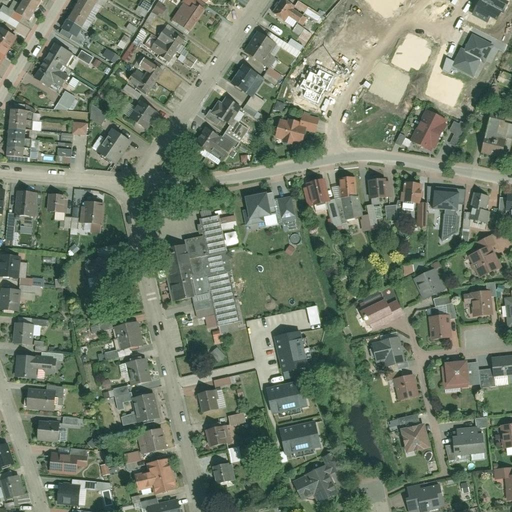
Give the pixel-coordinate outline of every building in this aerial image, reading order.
[(33,14),(38,6),(27,0),(21,0),(19,5),(33,14)] [(95,6),(83,0),(79,0),(76,7),(90,15),(95,6)] [(189,34),(205,11),(197,6),(199,2),(196,0),(182,0),(181,2),(184,4),(172,22),(189,34)] [(295,8),(282,0),(280,0),(271,15),(285,24),(288,18),(301,26),(306,18),(293,11),(295,8)] [(488,25),(491,19),(500,23),(505,14),(481,2),(479,0),(471,16),(488,25)] [(482,0),(481,2),(505,14),(511,3),(504,0),(482,0)] [(159,17),(166,8),(158,2),(151,12),(159,17)] [(135,13),(143,18),(149,8),(141,3),(135,13)] [(29,22),(33,14),(19,5),(14,13),(29,22)] [(90,15),(76,7),(71,15),(85,23),(90,15)] [(85,23),(71,15),(66,23),(80,32),(85,23)] [(80,32),(66,23),(61,32),(75,40),(80,32)] [(296,24),(291,31),(305,43),(311,35),(296,24)] [(128,62),(147,33),(141,29),(122,58),(128,62)] [(176,53),(183,42),(164,29),(157,41),(176,53)] [(0,64),(14,38),(0,30),(0,64)] [(275,45),(256,33),(243,53),(267,69),(274,59),(269,55),(275,45)] [(123,35),(117,46),(123,49),(129,39),(123,35)] [(473,36),(465,52),(481,60),(484,62),(492,46),(473,36)] [(169,64),(176,53),(157,41),(150,52),(169,64)] [(53,46),(33,80),(49,89),(52,83),(60,88),(67,77),(60,73),(71,56),(53,46)] [(101,57),(114,64),(118,56),(106,49),(101,57)] [(183,49),(176,57),(189,68),(196,60),(183,49)] [(461,50),(453,66),(473,76),(481,60),(465,52),(461,50)] [(90,64),(93,56),(79,52),(77,60),(90,64)] [(146,97),(163,71),(145,59),(138,69),(145,73),(140,80),(132,75),(128,82),(137,88),(135,90),(146,97)] [(263,80),(240,67),(229,85),(252,99),(263,80)] [(320,71),(317,77),(310,74),(307,81),(324,90),(327,91),(334,78),(320,71)] [(305,97),(318,103),(324,90),(307,81),(304,80),(300,88),(307,92),(305,97)] [(125,85),(122,90),(136,100),(140,95),(125,85)] [(62,91),(55,109),(65,113),(67,109),(71,111),(77,97),(62,91)] [(241,110),(224,99),(220,105),(217,103),(210,113),(209,111),(204,119),(216,127),(220,122),(229,128),(224,135),(238,145),(248,131),(233,121),(241,110)] [(143,134),(156,114),(138,103),(125,122),(143,134)] [(87,122),(102,126),(106,112),(91,107),(87,122)] [(446,122),(424,111),(419,121),(441,132),(446,122)] [(27,114),(9,112),(8,121),(26,123),(27,114)] [(286,122),(278,120),(273,140),(281,142),(281,145),(293,148),(294,144),(301,146),(305,132),(315,134),(319,118),(302,114),(299,124),(287,121),(286,122)] [(26,123),(8,121),(7,130),(25,132),(26,123)] [(441,132),(419,121),(414,132),(436,143),(441,132)] [(72,123),(71,136),(85,137),(86,125),(72,123)] [(453,135),(449,146),(455,148),(465,125),(459,123),(458,126),(453,123),(449,133),(453,135)] [(235,150),(238,145),(224,135),(221,139),(219,137),(217,139),(204,129),(192,146),(208,157),(209,155),(222,163),(232,148),(235,150)] [(25,132),(7,130),(7,139),(24,141),(25,132)] [(110,131),(95,153),(113,166),(129,144),(110,131)] [(436,143),(414,132),(409,142),(430,153),(436,143)] [(484,137),(481,155),(500,159),(504,141),(484,137)] [(24,141),(7,139),(6,148),(23,150),(24,141)] [(23,150),(6,148),(5,157),(22,158),(23,150)] [(70,151),(56,150),(55,163),(69,164),(70,151)] [(355,179),(337,181),(339,201),(356,200),(355,179)] [(329,202),(323,180),(305,185),(310,207),(329,202)] [(385,181),(367,182),(369,202),(390,200),(389,184),(385,184),(385,181)] [(421,186),(404,185),(402,206),(417,207),(415,231),(424,231),(426,206),(420,205),(421,186)] [(456,190),(431,189),(430,216),(451,217),(450,234),(463,234),(464,205),(456,204),(456,190)] [(35,219),(36,195),(16,194),(15,218),(35,219)] [(489,197),(473,194),(467,222),(486,226),(489,213),(486,212),(489,197)] [(266,195),(244,199),(248,221),(270,218),(266,195)] [(66,197),(47,196),(46,214),(65,215),(66,197)] [(291,198),(276,201),(280,220),(295,217),(291,198)] [(101,227),(103,205),(81,204),(80,226),(101,227)] [(396,218),(395,205),(384,206),(385,219),(396,218)] [(182,249),(193,299),(197,320),(204,319),(207,332),(218,330),(220,337),(239,333),(237,324),(240,324),(229,274),(231,273),(218,218),(197,222),(201,238),(180,242),(182,249)] [(483,252),(468,259),(478,280),(501,269),(491,249),(496,246),(491,237),(479,243),(483,252)] [(162,253),(173,304),(193,299),(182,249),(162,253)] [(0,256),(0,278),(17,280),(19,258),(0,256)] [(93,264),(83,267),(87,283),(116,276),(111,256),(92,261),(93,264)] [(444,291),(434,271),(412,281),(422,302),(444,291)] [(19,291),(0,290),(0,311),(18,313),(19,291)] [(492,317),(490,293),(463,295),(463,306),(471,305),(472,319),(492,317)] [(404,318),(397,301),(385,307),(380,297),(360,305),(362,312),(359,314),(365,329),(369,327),(372,332),(404,318)] [(305,308),(308,326),(320,324),(317,306),(305,308)] [(450,317),(427,318),(429,342),(451,341),(450,317)] [(115,326),(119,338),(143,332),(139,319),(115,326)] [(13,325),(12,345),(31,346),(33,326),(13,325)] [(119,338),(122,351),(146,344),(143,332),(119,338)] [(283,372),(307,367),(299,333),(275,338),(283,372)] [(399,338),(370,345),(375,365),(383,363),(385,369),(405,364),(399,338)] [(46,351),(45,341),(33,342),(34,352),(46,351)] [(219,360),(224,357),(217,348),(213,351),(219,360)] [(16,356),(14,379),(35,380),(36,371),(53,372),(54,359),(16,356)] [(511,377),(511,359),(493,362),(495,379),(511,377)] [(151,384),(145,361),(125,366),(131,389),(151,384)] [(465,363),(441,365),(443,387),(467,385),(465,363)] [(231,376),(213,381),(214,388),(232,383),(231,376)] [(418,397),(414,377),(394,381),(398,401),(418,397)] [(307,406),(302,383),(267,390),(272,414),(307,406)] [(27,391),(25,410),(52,412),(54,393),(27,391)] [(197,396),(201,415),(212,412),(208,393),(197,396)] [(159,420),(153,395),(130,401),(136,425),(159,420)] [(243,413),(227,417),(229,427),(246,423),(243,413)] [(476,429),(487,427),(485,417),(474,419),(476,429)] [(59,424),(37,423),(36,443),(58,443),(59,424)] [(286,454),(320,447),(315,423),(281,430),(286,454)] [(511,425),(499,427),(502,450),(511,449),(511,425)] [(429,450),(423,426),(399,432),(405,456),(429,450)] [(204,433),(209,449),(219,446),(215,430),(204,433)] [(166,451),(161,431),(137,437),(142,457),(166,451)] [(455,457),(485,454),(483,431),(453,434),(455,457)] [(0,470),(14,466),(4,439),(0,440),(0,470)] [(238,447),(228,449),(230,463),(241,461),(238,447)] [(50,455),(49,473),(75,475),(76,467),(85,468),(86,452),(62,451),(61,455),(50,455)] [(132,463),(140,461),(138,451),(123,455),(127,471),(134,470),(132,463)] [(176,491),(169,461),(145,467),(147,475),(134,478),(138,492),(151,489),(153,497),(176,491)] [(211,468),(215,485),(227,482),(222,465),(211,468)] [(339,495),(326,467),(292,483),(301,502),(313,497),(317,506),(339,495)] [(24,497),(18,477),(0,483),(0,489),(4,503),(24,497)] [(78,487),(57,485),(56,506),(77,508),(78,487)] [(444,506),(440,486),(420,491),(419,486),(406,489),(408,500),(405,501),(407,511),(439,511),(440,511),(439,507),(444,506)] [(131,497),(132,503),(146,500),(145,495),(131,497)] [(179,511),(177,501),(147,508),(148,511),(179,511)]
